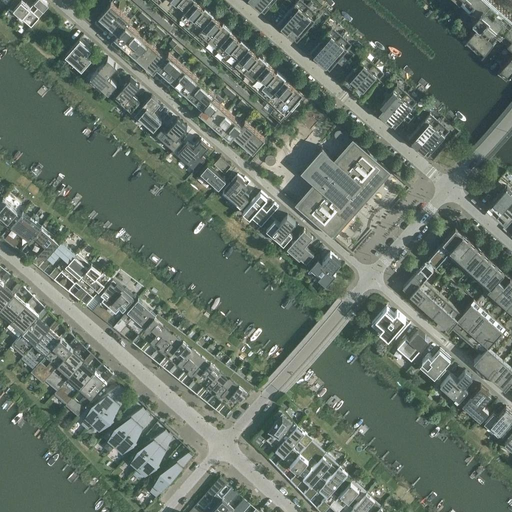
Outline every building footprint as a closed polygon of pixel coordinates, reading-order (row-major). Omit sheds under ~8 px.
[(32,24),(44,10),(49,4),(44,0),(36,0),(31,7),(22,0),(21,0),(14,8),(32,24)] [(169,11),(177,0),(161,0),(160,3),(169,11)] [(178,18),(193,0),(177,0),(169,11),(178,18)] [(186,26),(204,6),(197,0),(193,0),(178,18),(186,26)] [(265,11),(274,0),(257,0),(255,3),(265,11)] [(288,31),(309,7),(301,0),(297,0),(278,23),(288,31)] [(474,49),(507,12),(493,0),(459,0),(475,14),(473,16),(474,17),(473,18),(481,24),(477,29),(477,28),(476,29),(465,42),(474,49)] [(153,9),(144,1),(140,6),(149,14),(153,9)] [(109,24),(121,11),(112,2),(111,2),(99,15),(109,24)] [(195,34),(213,14),(204,6),(186,26),(195,34)] [(297,40),(319,15),(309,7),(288,31),(297,40)] [(162,17),(153,9),(149,14),(158,21),(162,17)] [(119,33),(131,19),(121,11),(109,24),(118,32),(119,33)] [(500,36),(511,22),(511,16),(507,12),(474,49),(482,57),(500,36)] [(204,42),(222,22),(213,14),(195,34),(204,42)] [(171,25),(162,17),(158,21),(167,29),(171,25)] [(123,44),(136,29),(129,23),(131,20),(131,19),(119,33),(118,32),(112,39),(115,42),(118,39),(123,44)] [(213,50),(231,30),(222,22),(204,42),(213,50)] [(508,43),(511,38),(511,22),(500,36),(508,43)] [(180,33),(171,25),(167,29),(176,37),(180,33)] [(320,60),(342,35),(332,27),(310,51),(320,60)] [(128,53),(143,35),(136,29),(123,44),(127,48),(125,51),(128,53)] [(222,58),(240,38),(231,30),(213,50),(222,58)] [(189,41),(180,33),(176,37),(185,45),(189,41)] [(138,57),(151,42),(143,35),(128,53),(131,56),(133,53),(138,57)] [(337,61),(352,44),(342,35),(320,60),(330,68),(337,61)] [(66,54),(82,68),(92,57),(87,52),(92,47),(80,37),(66,54)] [(231,66),(249,45),(240,38),(222,58),(231,66)] [(198,49),(189,41),(185,45),(194,53),(198,49)] [(143,67),(159,49),(151,42),(138,57),(143,61),(140,64),(143,67)] [(240,73),(258,53),(249,45),(231,66),(240,73)] [(153,70),(170,52),(169,51),(166,55),(159,49),(143,67),(146,69),(149,66),(153,70)] [(207,57),(198,49),(194,53),(203,61),(207,57)] [(165,73),(177,59),(170,52),(153,70),(154,71),(158,67),(165,73)] [(249,81),(267,61),(258,53),(240,73),(249,81)] [(506,78),(511,71),(511,53),(497,70),(506,78)] [(353,89),(374,64),(365,55),(343,80),(353,89)] [(109,92),(117,83),(109,75),(118,65),(108,56),(91,76),(109,92)] [(216,65),(207,57),(203,61),(213,69),(216,65)] [(172,80),(185,65),(177,59),(165,73),(172,80)] [(258,89),(276,69),(267,61),(249,81),(258,89)] [(363,97),(384,72),(374,64),(353,89),(363,97)] [(180,87),(193,72),(185,65),(172,80),(180,87)] [(226,73),(216,65),(213,69),(222,77),(226,73)] [(267,97),(285,77),(276,69),(258,89),(267,97)] [(188,93),(200,79),(193,72),(180,87),(188,93)] [(235,81),(226,73),(222,77),(231,85),(235,81)] [(140,100),(132,93),(140,84),(131,76),(114,95),(132,110),(140,100)] [(276,105),(294,85),(285,77),(267,97),(276,105)] [(195,100),(208,86),(200,79),(188,93),(195,100)] [(244,89),(235,81),(231,85),(240,93),(244,89)] [(385,117),(407,93),(397,84),(376,109),(385,117)] [(281,120),(304,93),(294,85),(276,105),(271,111),(281,120)] [(203,107),(216,92),(208,86),(195,100),(203,106),(203,107)] [(253,96),(244,89),(240,93),(249,101),(253,96)] [(207,118),(220,103),(213,97),(216,93),(216,92),(203,107),(203,106),(196,113),(200,117),(202,113),(207,118)] [(395,126),(417,101),(407,93),(385,117),(395,126)] [(153,111),(161,102),(152,95),(135,114),(147,125),(148,124),(153,129),(162,119),(153,111)] [(262,104),(253,96),(249,101),(258,109),(262,104)] [(212,127),(228,110),(220,103),(207,118),(212,122),(209,125),(212,127)] [(271,112),(262,104),(258,109),(267,117),(271,112)] [(222,131),(235,116),(228,110),(212,127),(215,130),(218,127),(222,131)] [(418,146),(440,121),(430,113),(408,137),(418,146)] [(234,134),(246,120),(245,120),(243,123),(235,116),(222,131),(227,135),(225,138),(228,142),(234,134)] [(182,141),(178,137),(187,126),(177,117),(168,128),(164,125),(157,133),(175,149),(182,141)] [(243,142),(255,129),(246,120),(234,134),(243,142)] [(428,154),(450,130),(440,121),(418,146),(428,154)] [(253,151),(265,137),(255,129),(243,142),(253,151)] [(339,140),(340,140),(341,140),(342,139),(343,139),(343,138),(344,137),(344,136),(344,135),(344,134),(343,133),(343,132),(342,132),(342,131),(341,131),(340,131),(339,131),(338,131),(337,131),(337,132),(336,132),(336,133),(335,134),(335,135),(335,136),(335,137),(335,138),(336,138),(336,139),(337,139),(338,140),(339,140)] [(202,154),(210,145),(202,138),(194,147),(188,142),(178,152),(179,153),(180,153),(196,167),(195,168),(196,168),(206,158),(202,154)] [(332,235),(389,170),(390,169),(367,149),(355,138),(336,160),(322,149),(323,148),(322,147),(301,171),(302,171),(303,171),(316,183),(297,204),(309,215),(310,215),(320,224),(319,224),(332,235)] [(275,157),(275,156),(274,156),(273,155),(272,155),(272,154),(271,154),(270,154),(269,155),(268,155),(267,156),(266,156),(266,157),(265,158),(265,159),(265,160),(265,161),(266,162),(266,163),(267,164),(268,164),(269,165),(270,165),(271,165),(272,165),(273,165),(274,164),(275,163),(275,162),(276,161),(276,160),(276,159),(276,158),(275,157)] [(225,172),(231,165),(221,155),(214,163),(217,165),(214,167),(208,162),(201,171),(200,172),(218,187),(219,186),(219,187),(226,178),(222,174),(224,171),(225,172)] [(242,190),(248,183),(238,174),(223,190),(241,205),(249,196),(242,190)] [(511,197),(511,187),(508,183),(488,205),(498,213),(511,197)] [(279,206),(275,202),(267,211),(260,205),(268,196),(261,190),(244,210),(261,226),(279,206)] [(21,213),(3,197),(0,200),(0,219),(9,227),(21,213)] [(507,222),(511,216),(511,197),(498,213),(507,222)] [(17,236),(33,218),(23,211),(21,213),(9,227),(8,228),(12,230),(11,231),(17,236)] [(296,221),(288,214),(280,223),(275,219),(267,229),(284,244),(293,234),(288,230),(296,221)] [(27,243),(42,225),(33,218),(17,236),(21,239),(23,237),(25,238),(23,240),(27,243)] [(39,266),(61,240),(42,225),(27,243),(39,253),(32,261),(39,266)] [(448,252),(463,234),(456,227),(441,243),(441,244),(428,259),(436,266),(448,252)] [(314,253),(305,245),(313,236),(304,228),(287,248),(300,259),(301,257),(305,261),(306,262),(314,253)] [(454,258),(470,240),(463,234),(448,252),(454,258)] [(54,278),(61,270),(78,252),(77,252),(76,253),(61,240),(39,266),(44,270),(53,260),(54,261),(58,255),(63,259),(49,274),(54,278)] [(461,264),(477,246),(470,240),(454,258),(461,264)] [(468,270),(484,251),(477,246),(461,264),(468,270)] [(323,280),(327,283),(328,282),(328,281),(336,272),(334,270),(341,261),(339,259),(331,251),(323,260),(318,256),(309,267),(323,279),(323,280)] [(475,275),(491,257),(484,251),(468,270),(475,275)] [(75,282),(76,281),(91,264),(78,252),(61,270),(75,282)] [(481,281),(497,263),(491,257),(475,275),(481,281)] [(425,278),(434,269),(425,261),(403,287),(411,294),(425,278)] [(85,289),(98,275),(102,270),(92,263),(91,264),(76,281),(85,289)] [(488,287),(504,269),(497,263),(481,281),(488,287)] [(495,294),(511,276),(504,269),(488,287),(495,294)] [(94,296),(111,277),(103,271),(99,276),(98,275),(85,289),(94,296)] [(502,300),(511,288),(511,276),(495,294),(502,300)] [(432,285),(425,278),(411,294),(418,301),(432,285)] [(100,315),(125,287),(113,279),(100,293),(104,296),(93,309),(100,315)] [(0,310),(15,293),(23,284),(19,281),(13,287),(14,288),(12,290),(3,283),(4,282),(4,281),(0,285),(0,310)] [(426,307),(440,291),(432,285),(418,301),(426,307)] [(123,310),(136,296),(125,287),(100,315),(107,321),(120,307),(123,310)] [(509,306),(511,302),(511,288),(502,300),(509,306)] [(84,296),(78,290),(75,294),(81,299),(84,296)] [(434,314),(448,298),(440,291),(426,307),(434,314)] [(0,310),(12,321),(27,304),(15,293),(0,310)] [(139,334),(157,314),(138,298),(121,318),(127,324),(129,322),(134,326),(132,328),(139,334)] [(441,321),(455,305),(448,298),(434,314),(441,321)] [(460,330),(482,306),(474,299),(463,311),(463,312),(452,324),(453,324),(460,330)] [(24,332),(38,316),(27,304),(12,321),(24,331),(24,332)] [(406,318),(397,310),(395,312),(387,305),(372,323),(389,338),(406,318)] [(452,324),(463,312),(463,311),(455,305),(441,321),(449,328),(453,324),(452,324)] [(468,337),(490,312),(482,306),(460,330),(468,337)] [(22,358),(50,327),(42,319),(50,311),(46,307),(38,316),(24,332),(24,331),(12,345),(13,346),(14,344),(24,353),(23,355),(24,355),(22,358)] [(475,344),(497,319),(490,312),(468,337),(475,344)] [(148,341),(167,320),(158,313),(139,333),(148,341)] [(31,371),(61,337),(53,330),(60,322),(61,322),(57,318),(50,327),(22,358),(34,368),(31,371)] [(489,345),(505,326),(497,319),(475,344),(483,350),(483,351),(488,345),(489,345)] [(158,348),(177,327),(167,320),(148,341),(144,345),(147,347),(151,343),(158,350),(159,349),(158,348)] [(167,356),(187,334),(177,327),(158,348),(159,349),(166,356),(167,356)] [(412,358),(426,342),(429,338),(425,335),(425,334),(418,328),(410,338),(406,335),(397,345),(412,358)] [(177,364),(196,342),(187,334),(167,356),(166,356),(163,360),(166,362),(169,358),(177,365),(177,364)] [(43,382),(73,348),(73,349),(80,340),(76,336),(71,342),(71,343),(70,345),(61,337),(31,371),(43,382)] [(186,372),(206,349),(196,342),(177,364),(185,371),(186,372)] [(482,367),(496,351),(489,345),(488,345),(483,351),(483,350),(474,360),(482,367)] [(443,366),(451,357),(440,347),(432,356),(428,353),(420,362),(438,378),(446,369),(443,366)] [(85,359),(73,349),(73,348),(43,382),(46,379),(57,389),(55,392),(55,393),(85,359)] [(196,379),(216,356),(206,349),(186,372),(185,371),(182,375),(185,377),(188,373),(195,380),(196,379)] [(490,374),(504,358),(496,351),(482,367),(490,374)] [(66,404),(95,371),(88,364),(95,355),(92,352),(85,359),(55,393),(67,403),(66,404)] [(205,387),(225,364),(216,356),(196,379),(204,386),(205,387)] [(498,381),(511,365),(504,358),(490,374),(498,381)] [(215,394),(235,371),(225,364),(205,387),(204,386),(200,390),(203,392),(207,388),(214,395),(215,394)] [(511,379),(511,365),(498,381),(506,388),(511,382),(511,381),(511,379)] [(465,385),(473,376),(465,369),(459,376),(460,376),(457,379),(450,372),(441,383),(459,399),(468,388),(465,385)] [(78,415),(107,381),(95,371),(66,404),(78,415)] [(224,402),(244,378),(235,371),(215,394),(223,401),(224,402)] [(254,385),(244,378),(224,402),(223,401),(219,405),(222,407),(225,404),(233,410),(254,385)] [(483,404),(492,393),(481,384),(472,393),(471,392),(463,402),(474,413),(476,411),(483,416),(489,409),(483,404)] [(87,429),(124,388),(120,385),(92,404),(89,406),(90,407),(81,423),(87,429)] [(114,417),(127,391),(124,388),(87,429),(88,429),(93,424),(100,430),(115,419),(114,417)] [(508,423),(511,418),(511,410),(506,406),(498,415),(494,411),(486,420),(498,431),(497,433),(502,437),(511,427),(508,423)] [(115,446),(146,410),(143,407),(115,426),(112,428),(113,430),(108,439),(115,446)] [(289,428),(287,427),(293,420),(289,417),(289,416),(284,411),(280,407),(273,415),(277,418),(269,428),(273,431),(266,439),(276,448),(298,424),(297,423),(295,422),(289,428)] [(136,440),(150,413),(146,410),(115,446),(122,452),(134,443),(137,441),(136,440)] [(290,464),(313,439),(313,438),(297,425),(276,449),(283,456),(276,464),(283,472),(290,464)] [(133,474),(169,433),(166,429),(135,451),(136,452),(131,462),(138,468),(133,473),(133,474)] [(159,462),(173,436),(169,433),(133,474),(139,479),(157,466),(160,464),(159,462)] [(297,486),(304,478),(326,452),(313,439),(290,464),(298,471),(290,480),(297,486)] [(157,497),(192,456),(189,452),(158,473),(159,475),(150,491),(157,497)] [(310,500),(320,489),(340,466),(340,465),(326,452),(304,478),(311,485),(304,493),(310,500)] [(324,511),(330,506),(354,479),(354,478),(340,466),(320,489),(327,495),(317,507),(321,511),(324,511)] [(210,511),(233,487),(232,486),(223,498),(217,493),(227,482),(220,476),(188,511),(210,511)] [(349,511),(367,492),(368,491),(354,479),(330,506),(337,511),(349,511)] [(231,511),(245,497),(244,497),(235,508),(229,503),(239,492),(233,487),(210,511),(231,511)] [(376,511),(381,507),(382,505),(367,492),(349,511),(376,511)] [(243,511),(251,503),(245,497),(231,511),(243,511)]
